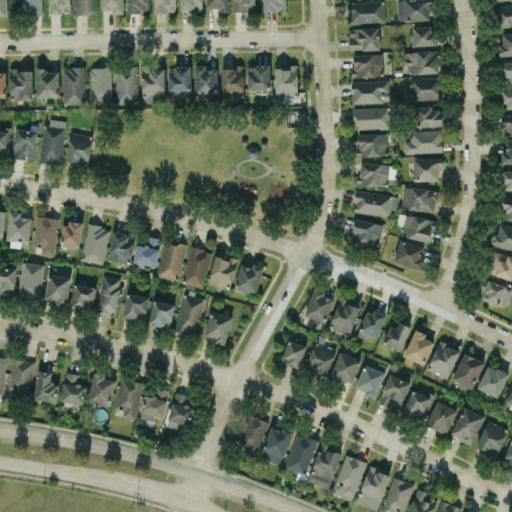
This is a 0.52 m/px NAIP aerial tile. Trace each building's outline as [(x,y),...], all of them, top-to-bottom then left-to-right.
[(42,14),(41,0),(19,0),(20,15),(42,14)] [(48,0),(48,13),(71,13),(70,0),(48,0)] [(97,13),(96,0),(74,0),(75,13),(97,13)] [(123,13),(123,0),(101,0),(101,9),(111,9),(111,13),(123,13)] [(143,12),(143,4),(148,4),(147,0),(127,0),(128,13),(143,12)] [(176,0),(153,0),(154,12),(176,11),(176,0)] [(179,0),(180,10),(202,10),(202,0),(179,0)] [(229,0),(206,0),(207,9),(229,10),(229,0)] [(233,0),(234,10),(256,10),(255,0),(233,0)] [(263,0),(264,10),(286,10),(285,0),(263,0)] [(384,0),(382,0),(347,1),(348,23),(385,22),(384,0)] [(432,0),(397,0),(398,20),(429,20),(429,7),(432,7),(432,0)] [(511,3),(496,5),(498,27),(511,25),(511,3)] [(379,49),(379,27),(349,28),(349,50),(379,49)] [(413,28),(413,45),(437,45),(436,27),(413,28)] [(499,55),(511,54),(511,32),(502,33),(502,43),(499,44),(499,55)] [(439,72),(438,50),(403,52),(403,65),(410,65),(410,73),(439,72)] [(382,53),(352,54),(353,77),(382,76),(382,53)] [(511,60),(503,61),(503,83),(511,83),(511,60)] [(269,64),(247,65),(248,89),(270,88),(269,64)] [(195,94),(217,93),(217,69),(206,69),(206,65),(194,65),(195,94)] [(111,67),(90,66),(89,102),(111,102),(111,67)] [(116,104),(138,103),(137,66),(115,66),(116,104)] [(168,66),(169,90),(175,90),(175,96),(191,96),(190,66),(168,66)] [(243,66),(221,66),(222,95),(244,94),(243,66)] [(275,95),(297,95),(297,66),(275,66),(275,95)] [(84,67),(62,67),(63,104),(85,104),(84,67)] [(165,101),(164,67),(142,67),(143,101),(165,101)] [(32,69),(10,69),(9,98),(32,99),(32,69)] [(36,96),(59,96),(58,69),(36,69),(36,96)] [(441,76),(411,78),(412,99),(442,98),(441,76)] [(390,80),(351,81),(352,103),(390,101),(390,80)] [(511,89),(503,89),(503,108),(511,107),(511,89)] [(416,126),(442,125),(441,109),(433,110),(432,105),(415,106),(416,126)] [(390,106),(354,108),(355,129),(390,128),(390,106)] [(511,134),(511,114),(501,114),(501,134),(511,134)] [(40,162),(62,163),(64,125),(42,124),(40,162)] [(36,159),(37,129),(15,128),(13,158),(36,159)] [(442,151),(441,129),(412,131),(412,141),(404,141),(404,153),(442,151)] [(67,161),(89,164),(92,134),(70,132),(67,161)] [(357,133),(357,156),(387,155),(386,133),(357,133)] [(511,163),(511,140),(505,141),(505,152),(501,152),(502,164),(511,163)] [(442,157),(413,158),(414,180),(439,180),(439,169),(442,169),(442,157)] [(395,164),(359,162),(358,184),(395,185),(395,164)] [(511,170),(501,170),(500,189),(511,189),(511,170)] [(402,209),(435,211),(437,189),(403,187),(402,209)] [(395,194),(355,191),(354,212),(393,215),(395,194)] [(511,220),(511,198),(503,198),(502,220),(511,220)] [(32,217),(21,216),(21,212),(11,210),(6,243),(28,246),(32,217)] [(401,236),(430,241),(434,219),(404,214),(401,236)] [(59,218),(37,215),(33,246),(41,247),(40,253),(54,255),(59,218)] [(360,234),(358,241),(378,246),(382,224),(355,218),(352,232),(360,234)] [(79,245),(82,223),(63,221),(61,243),(79,245)] [(495,246),(511,249),(511,225),(499,223),(495,246)] [(82,260),(104,263),(108,226),(86,224),(82,260)] [(129,263),(135,235),(114,230),(108,259),(129,263)] [(156,266),(161,238),(148,235),(145,246),(137,244),(133,262),(156,266)] [(184,243),(163,240),(158,276),(180,279),(184,243)] [(393,261),(421,269),(424,259),(421,258),(424,247),(400,240),(393,261)] [(202,289),(212,251),(192,246),(182,284),(202,289)] [(511,279),(511,276),(511,256),(494,251),(488,272),(511,279)] [(208,282),(229,288),(237,261),(216,255),(208,282)] [(39,300),(44,264),(23,261),(18,297),(39,300)] [(236,288),(257,293),(263,266),(252,263),(252,266),(242,264),(236,288)] [(16,267),(0,266),(0,296),(14,297),(16,267)] [(71,277),(49,273),(44,300),(66,304),(71,277)] [(96,311),(116,314),(123,279),(103,275),(96,311)] [(511,288),(511,287),(481,279),(479,287),(484,289),(481,299),(507,306),(511,288)] [(96,287),(75,283),(70,306),(92,310),(96,287)] [(304,315),(325,322),(333,299),(324,295),(326,291),(314,287),(304,315)] [(123,317),(145,320),(148,296),(126,293),(123,317)] [(174,328),(196,334),(205,299),(184,293),(174,328)] [(360,305),(338,298),(329,327),(350,334),(360,305)] [(175,305),(154,299),(148,322),(169,328),(175,305)] [(385,316),(368,308),(358,333),(375,340),(385,316)] [(203,336),(225,342),(233,317),(211,310),(203,336)] [(396,327),(390,325),(383,343),(401,350),(410,326),(399,322),(396,327)] [(404,357),(425,363),(432,340),(425,338),(426,333),(413,329),(404,357)] [(300,368),(305,344),(288,340),(282,364),(300,368)] [(305,368),(326,376),(336,349),(315,341),(305,368)] [(427,368),(447,377),(459,350),(439,341),(427,368)] [(352,383),(360,358),(338,351),(330,377),(352,383)] [(472,388),(484,361),(464,352),(452,379),(472,388)] [(29,395),(35,361),(13,357),(7,392),(29,395)] [(355,386),(365,391),(363,394),(374,399),(385,372),(365,363),(355,386)] [(508,374),(488,364),(477,387),(497,397),(508,374)] [(58,384),(51,383),(52,371),(38,370),(35,399),(56,401),(58,384)] [(114,379),(104,378),(105,373),(93,371),(88,401),(111,404),(114,379)] [(80,373),(64,372),(63,402),(84,403),(85,385),(79,385),(80,373)] [(400,408),(409,380),(388,374),(379,401),(400,408)] [(122,416),(135,419),(143,382),(121,378),(115,407),(123,409),(122,416)] [(503,406),(511,408),(511,378),(503,406)] [(165,416),(169,389),(155,386),(154,396),(144,394),(141,413),(165,416)] [(402,412),(420,420),(430,397),(412,389),(402,412)] [(188,431),(193,407),(188,406),(190,395),(174,392),(166,426),(188,431)] [(425,424),(445,433),(457,410),(437,400),(425,424)] [(483,415),(462,407),(451,435),(472,443),(483,415)] [(257,454),(268,420),(247,413),(236,447),(257,454)] [(498,453),(507,427),(486,420),(477,446),(498,453)] [(294,430),(283,426),(281,430),(272,426),(261,456),(280,464),(294,430)] [(318,440),(298,432),(284,466),(304,474),(318,440)] [(342,452),(321,444),(307,480),(328,488),(342,452)] [(364,460),(343,454),(333,494),(355,499),(364,460)] [(356,502),(377,510),(390,474),(369,466),(356,502)] [(382,511),(405,511),(412,481),(390,477),(382,511)] [(431,511),(438,496),(417,489),(408,511),(431,511)] [(460,511),(462,508),(442,500),(437,511),(460,511)]
